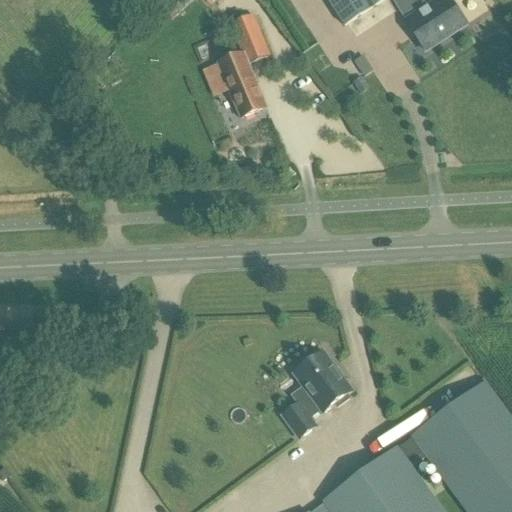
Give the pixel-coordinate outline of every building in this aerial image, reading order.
[(171,0),(164,6),(175,18),(194,0),(171,0)] [(330,0),(346,24),(383,0),(330,0)] [(396,0),(409,20),(407,21),(429,54),(469,27),(451,0),(440,0),(431,6),(426,0),(396,0)] [(233,27),(245,55),(250,67),(251,66),(274,56),(257,16),(233,27)] [(245,55),(220,65),(244,121),(270,110),(251,66),(250,67),(245,55)] [(373,74),(363,58),(353,64),(363,80),(373,74)] [(319,359),(317,355),(304,365),(307,368),(295,377),(313,401),(302,409),(299,407),(283,418),(300,441),(316,429),(310,421),(321,412),(323,415),(335,406),(338,409),(350,400),(348,397),(352,394),(324,355),(319,359)] [(415,440),(396,453),(410,472),(429,457),(469,511),(511,511),(511,425),(483,387),(414,438),(415,440)] [(65,449),(71,459),(98,441),(80,414),(41,439),(53,457),(65,449)] [(397,453),(396,452),(326,503),(327,505),(316,511),(439,511),(410,472),(396,453),(397,453)] [(64,482),(56,488),(61,495),(48,505),(53,511),(57,511),(76,497),(64,482)]
